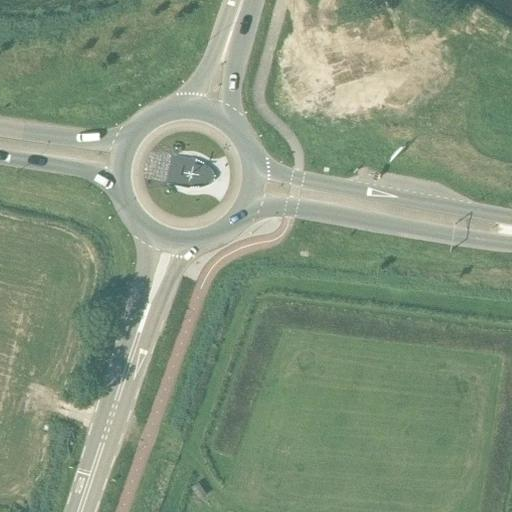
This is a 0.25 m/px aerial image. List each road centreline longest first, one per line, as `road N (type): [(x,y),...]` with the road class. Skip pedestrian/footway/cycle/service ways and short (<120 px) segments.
road 1 (secondary): [(249,200),(511,240)]
road 2 (secondary): [(511,222),(252,172)]
road 3 (tertiary): [(79,511),(148,308)]
road 4 (secondary): [(125,146),(0,128)]
